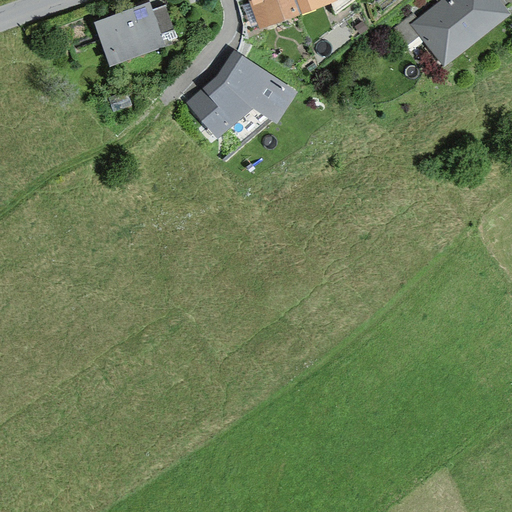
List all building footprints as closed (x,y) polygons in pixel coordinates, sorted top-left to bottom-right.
[(297,6),(294,0),(255,0),(259,10),(244,15),(250,31),(266,25),(263,18),(292,8),(293,9),(297,8),(296,6),(297,6)] [(294,0),(297,6),(312,0),(331,0),(336,13),(353,0),(294,0)] [(418,24),(445,58),(467,41),(463,36),(471,30),(474,35),(503,12),(493,0),(439,0),(443,5),(418,24)] [(105,32),(114,56),(143,45),(145,50),(163,43),(162,40),(168,37),(169,40),(177,37),(166,4),(145,12),(141,3),(95,20),(100,34),(105,32)] [(218,73),(188,99),(216,134),(252,102),(280,118),(297,89),(234,48),(218,73)] [(108,97),(113,111),(132,105),(127,90),(108,97)]
